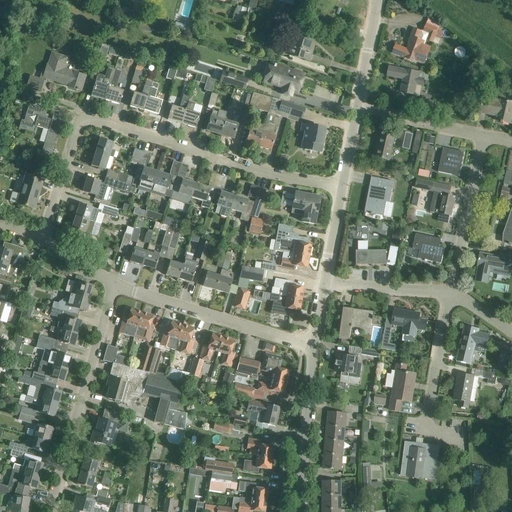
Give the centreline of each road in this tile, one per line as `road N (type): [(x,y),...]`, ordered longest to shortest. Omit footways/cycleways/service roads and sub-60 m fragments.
road 1 (residential): [(41,237),(76,131),(93,119),(269,174),(341,187)]
road 2 (residential): [(54,511),(113,284)]
road 3 (residential): [(113,284),(312,345)]
road 4 (tertiary): [(302,511),(312,345)]
road 5 (residential): [(449,292),(483,136)]
road 6 (residential): [(425,428),(449,292)]
road 7 (residential): [(483,136),(356,107)]
road 8 (residential): [(449,292),(324,284)]
